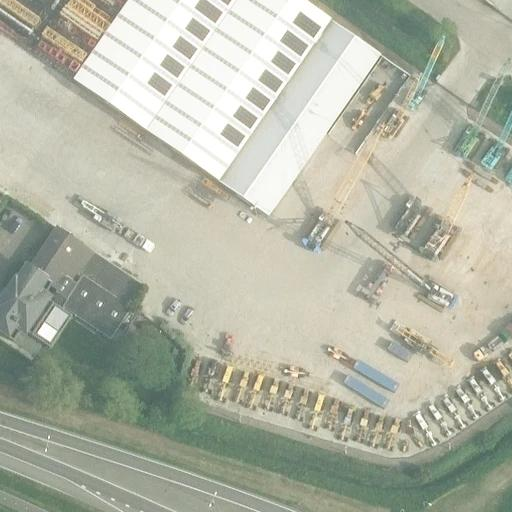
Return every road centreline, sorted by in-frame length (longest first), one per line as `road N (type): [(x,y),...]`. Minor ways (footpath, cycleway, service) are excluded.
road 1 (primary): [(271,511),(0,419)]
road 2 (primary): [(0,454),(137,511)]
